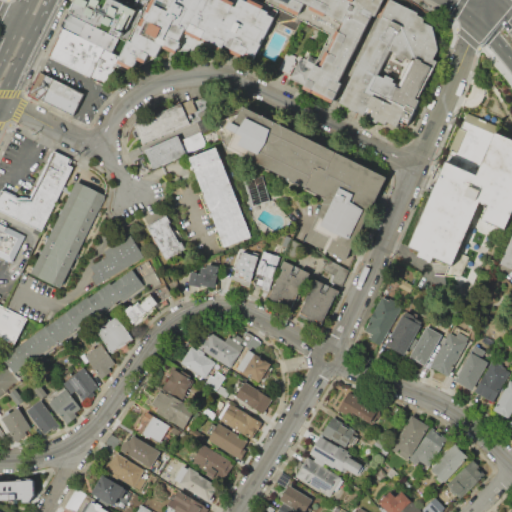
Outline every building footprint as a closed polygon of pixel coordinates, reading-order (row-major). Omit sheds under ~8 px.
[(68,12),(73,0),(116,0),(135,9),(121,38),(118,37),(68,12)] [(230,0),(232,1),(232,0),(251,0),(277,13),(251,65),(220,49),(175,50),(174,53),(161,46),(155,57),(124,73),(112,67),(118,56),(145,0),(230,0)] [(381,0),(373,17),(366,16),(337,83),(340,84),(331,103),(300,89),(310,67),(317,69),(340,24),(300,5),(296,13),(270,0),(381,0)] [(386,0),(387,0),(415,14),(413,16),(423,20),(421,24),(432,29),(437,52),(431,60),(436,62),(416,100),(421,103),(406,128),(396,124),(395,128),(384,123),(382,127),(376,122),(374,125),(335,107),(386,0)] [(60,27),(110,52),(118,37),(68,12),(60,27)] [(46,56),(103,85),(112,67),(118,56),(110,52),(60,27),(46,56)] [(276,70),(286,74),(295,57),(285,52),(276,70)] [(288,79),(299,84),(307,68),(296,63),(288,79)] [(29,93),(72,114),(83,93),(40,71),(29,93)] [(139,147),(187,126),(178,105),(130,125),(139,147)] [(238,107),(386,180),(348,262),(304,242),(321,199),(220,148),(238,107)] [(495,131),(511,138),(511,210),(504,230),(481,221),(487,206),(478,202),(452,264),(432,256),(430,263),(417,258),(420,251),(410,247),(466,113),(497,126),(495,131)] [(149,171),(184,156),(176,136),(141,153),(149,171)] [(0,209),(40,229),(72,165),(66,163),(68,156),(52,149),(29,198),(15,198),(0,188),(0,209)] [(221,250),(247,239),(211,149),(185,159),(221,250)] [(267,202),(263,176),(244,180),(249,205),(267,202)] [(74,183),(103,196),(63,291),(32,275),(74,183)] [(144,229),(168,215),(171,221),(168,223),(171,229),(173,227),(178,236),(176,237),(178,241),(180,240),(186,250),(163,263),(144,229)] [(0,256),(0,224),(25,237),(13,263),(0,256)] [(511,230),(511,265),(510,271),(498,266),(511,230)] [(287,235),(291,237),(287,247),(283,245),(287,235)] [(91,267),(101,285),(146,257),(134,236),(106,251),(108,256),(91,267)] [(261,251),(279,257),(267,290),(250,283),(261,251)] [(238,252),(257,257),(248,284),(230,277),(238,252)] [(329,259),(349,270),(341,285),(330,279),(332,275),(323,270),(329,259)] [(119,312),(133,327),(171,297),(150,260),(137,267),(148,287),(119,312)] [(280,260),(290,266),(287,273),(293,278),(298,269),(306,274),(304,280),(300,278),(289,308),(276,300),(271,301),(267,297),(279,270),(276,269),(280,260)] [(186,285),(212,289),(217,266),(204,264),(203,267),(197,267),(196,272),(187,271),(186,285)] [(2,360),(47,326),(49,330),(89,297),(90,301),(112,285),(115,287),(134,270),(145,285),(126,301),(123,299),(102,316),(99,313),(59,347),(56,344),(15,378),(2,360)] [(328,286),(337,291),(334,296),(331,294),(320,324),(312,321),(311,323),(304,320),(304,317),(296,313),(311,279),(321,284),(317,292),(324,295),(328,286)] [(362,339),(382,298),(403,307),(382,349),(362,339)] [(0,340),(14,347),(27,320),(0,306),(0,340)] [(108,355),(131,340),(114,317),(93,330),(108,355)] [(403,317),(421,327),(405,358),(386,347),(403,317)] [(412,355),(426,328),(443,336),(429,362),(424,365),(419,365),(414,361),(412,355)] [(193,346),(200,334),(205,337),(207,332),(240,353),(229,369),(193,346)] [(244,332),(260,342),(254,352),(238,343),(244,332)] [(430,368),(449,333),(468,343),(448,379),(430,368)] [(98,381),(110,372),(108,370),(115,365),(100,345),(81,356),(98,381)] [(187,348),(193,351),(194,350),(201,354),(200,356),(212,363),(203,379),(178,364),(187,348)] [(251,352),(268,364),(257,383),(239,372),(251,352)] [(456,383),(471,353),(489,363),(474,392),(456,383)] [(475,393),(491,361),(511,373),(494,406),(475,393)] [(170,369),(191,381),(179,401),(158,390),(170,369)] [(65,382),(81,370),(97,389),(92,393),(95,397),(82,405),(65,382)] [(492,410),(508,380),(511,382),(511,412),(509,418),(492,410)] [(242,382),(272,401),(262,416),(232,398),(242,382)] [(39,384),(47,394),(41,399),(33,389),(39,384)] [(14,388),(23,399),(17,404),(8,393),(14,388)] [(47,402),(63,389),(82,410),(74,415),(77,419),(67,426),(58,416),(56,416),(47,402)] [(156,391),(193,410),(180,430),(152,414),(154,409),(148,406),(156,391)] [(336,410),(346,392),(376,410),(365,428),(336,410)] [(25,412),(38,402),(58,426),(42,437),(25,412)] [(228,404),(260,424),(257,433),(255,431),(250,439),(217,421),(228,404)] [(0,421),(0,419),(16,409),(31,430),(21,435),(21,439),(13,443),(0,421)] [(143,412),(170,427),(158,444),(136,432),(139,426),(136,423),(143,412)] [(408,415),(428,427),(409,457),(390,447),(408,415)] [(322,432),(331,417),(354,431),(345,446),(322,432)] [(215,423),(247,443),(242,450),(245,452),(240,461),(206,440),(215,423)] [(430,430),(444,441),(427,468),(418,462),(415,466),(409,461),(430,430)] [(129,437),(158,452),(148,469),(115,452),(123,440),(126,442),(129,437)] [(306,454),(317,437),(346,453),(345,456),(361,465),(355,476),(345,471),(342,473),(339,471),(332,468),(323,465),(321,466),(312,461),(313,458),(306,454)] [(452,445),(466,459),(443,483),(429,470),(452,445)] [(201,446),(232,465),(222,483),(190,464),(201,446)] [(114,454),(141,469),(130,487),(102,471),(106,463),(108,464),(114,454)] [(293,479),(304,458),(338,479),(327,499),(293,479)] [(471,461),(484,476),(459,501),(445,485),(471,461)] [(186,468),(195,473),(195,475),(216,487),(207,504),(175,485),(186,468)] [(97,475),(120,488),(109,507),(87,495),(97,475)] [(0,482),(30,481),(31,495),(26,504),(20,504),(19,500),(0,500),(0,482)] [(295,511),(276,502),(285,486),(309,499),(305,507),(309,509),(307,511),(295,511)] [(76,487),(86,493),(75,511),(65,505),(76,487)] [(175,492),(207,511),(206,511),(171,511),(165,508),(175,492)] [(418,511),(398,493),(392,498),(387,492),(375,503),(384,511),(418,511)] [(422,511),(436,511),(438,510),(430,500),(420,509),(422,511)] [(276,511),(293,511),(295,510),(281,503),(276,511)]
